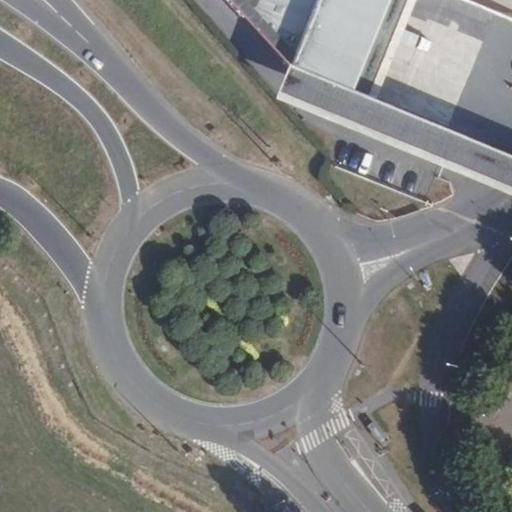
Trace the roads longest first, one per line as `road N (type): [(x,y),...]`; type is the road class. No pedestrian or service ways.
road 1 (secondary): [(313,389),(345,326),(343,273),(307,213),(243,183)]
road 2 (primary): [(0,45),(99,119),(119,156),(132,223)]
road 3 (primary): [(243,183),(167,125),(72,29)]
road 4 (secondary): [(101,306),(110,350),(135,387),(171,414),(214,426)]
road 5 (primary): [(0,190),(56,240),(101,306)]
road 6 (secondary): [(379,511),(320,435),(313,389)]
road 7 (secondary): [(214,426),(319,511)]
road 8 (secondary): [(243,183),(182,188),(132,223)]
